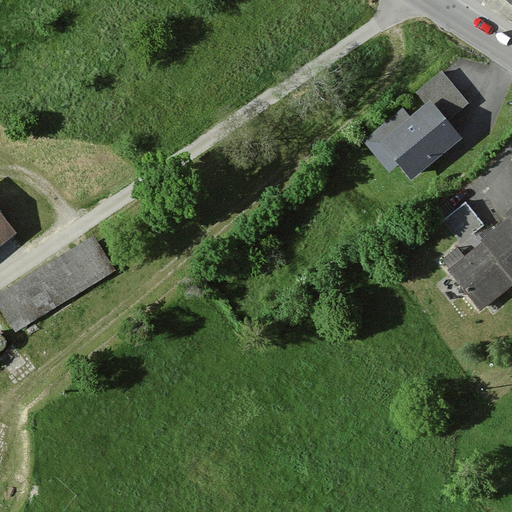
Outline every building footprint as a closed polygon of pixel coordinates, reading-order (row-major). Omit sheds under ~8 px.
[(511,0),(500,0),(511,9),(511,0)] [(395,167),(407,182),(459,143),(428,102),(407,118),(402,112),(360,143),(385,175),(395,167)] [(0,220),(0,248),(13,237),(0,220)] [(477,317),(511,288),(511,225),(510,223),(444,276),(477,317)] [(89,240),(0,296),(0,315),(14,338),(112,275),(89,240)]
